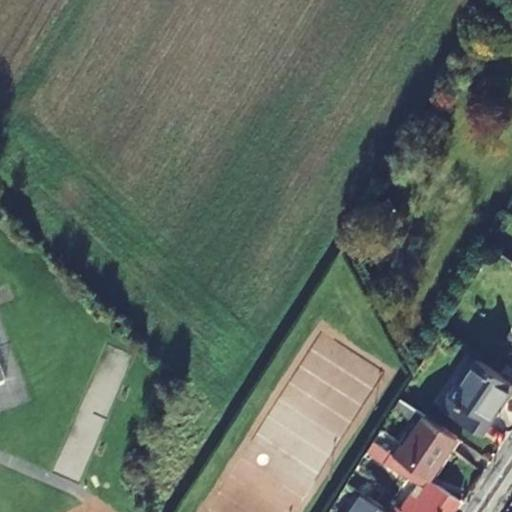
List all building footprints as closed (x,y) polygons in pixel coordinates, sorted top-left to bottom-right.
[(483,261),(494,266),(503,252),(493,246),(483,261)] [(494,266),(508,275),(511,269),(511,258),(503,252),(494,266)] [(481,266),(475,275),(484,280),(490,271),(481,266)] [(477,432),(511,381),(476,356),(443,407),(477,432)] [(393,405),(416,421),(422,412),(399,395),(393,405)] [(422,412),(416,421),(395,453),(413,466),(428,476),(457,435),(422,412)] [(408,511),(448,511),(458,497),(428,476),(413,466),(395,453),(372,438),(367,445),(425,485),(419,495),(412,489),(400,506),(408,511)] [(391,511),(361,492),(347,511),(391,511)]
